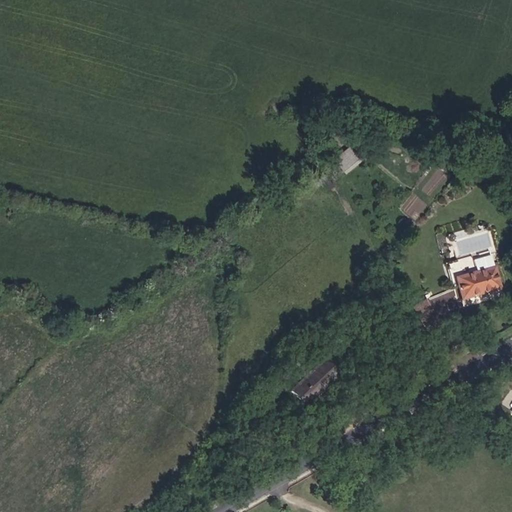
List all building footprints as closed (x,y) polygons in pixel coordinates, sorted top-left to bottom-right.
[(333,157),(344,172),(356,163),(345,148),(333,157)] [(354,170),(342,176),(357,202),(369,195),(354,170)] [(511,199),(501,194),(493,209),(502,215),(511,199)] [(493,264),(454,273),(459,295),(469,292),(470,295),(499,289),(493,264)] [(434,300),(438,310),(449,306),(446,296),(434,300)] [(409,307),(422,329),(437,321),(424,299),(409,307)] [(288,392),(304,407),(333,377),(318,362),(288,392)] [(511,395),(504,390),(496,402),(511,413),(511,395)]
